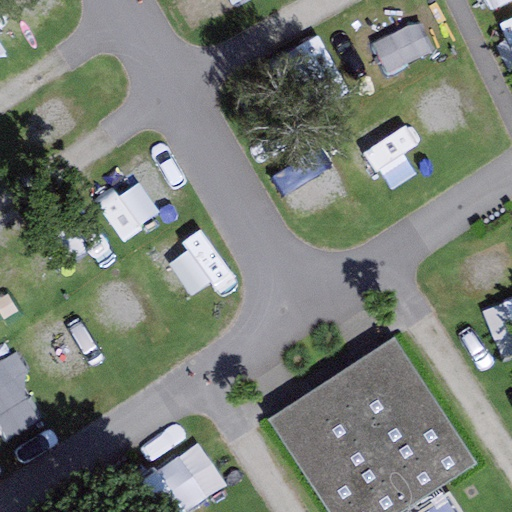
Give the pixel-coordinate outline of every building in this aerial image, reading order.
[(386,0),(380,4),(406,55),(443,36),(424,0),(386,0)] [(438,92),(462,142),(503,123),(478,73),(438,92)] [(351,136),(377,175),(416,148),(390,110),(351,136)] [(196,285),(238,268),(218,220),(177,236),(196,285)] [(86,302),(43,323),(67,371),(110,350),(86,302)] [(411,511),(476,470),(392,343),(266,426),(322,511),(411,511)] [(14,345),(0,355),(0,418),(45,382),(14,345)]
